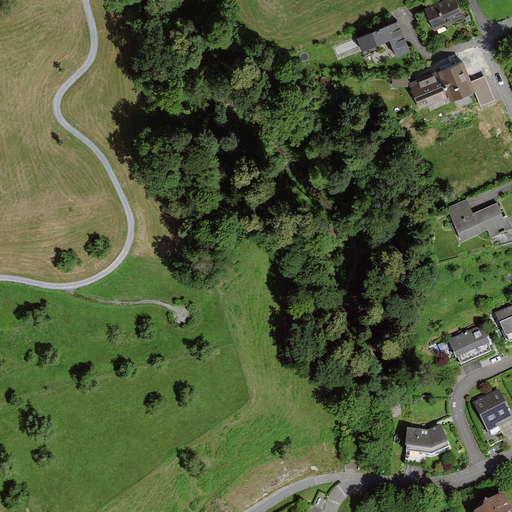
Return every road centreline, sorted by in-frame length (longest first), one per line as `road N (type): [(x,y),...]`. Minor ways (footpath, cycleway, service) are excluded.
road 1 (residential): [(483,470),(456,402),(469,380),(511,361)]
road 2 (residential): [(483,470),(443,483),(352,485)]
